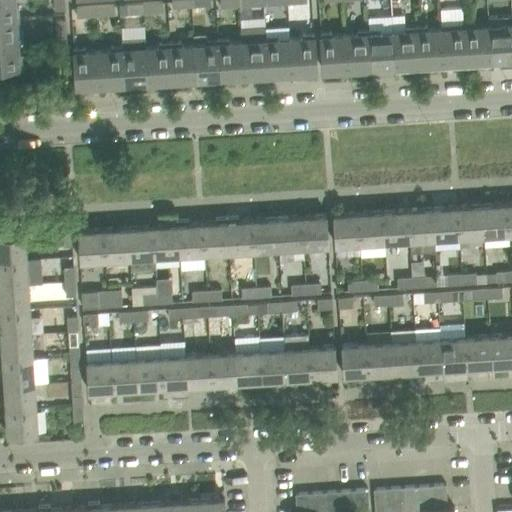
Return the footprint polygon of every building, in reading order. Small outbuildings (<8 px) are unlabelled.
[(0,0),(0,17),(20,16),(19,5),(15,6),(15,0),(0,0)] [(65,0),(54,0),(56,9),(66,9),(65,0)] [(163,1),(144,2),(144,12),(163,10),(163,1)] [(144,2),(120,4),(120,13),(144,12),(144,2)] [(115,4),(96,5),(97,15),(115,13),(115,4)] [(96,5),(77,6),(78,16),(97,15),(96,5)] [(392,14),(368,16),(369,29),(372,66),(387,65),(387,66),(396,65),(393,31),(392,14)] [(511,15),(488,17),(489,25),(491,59),(501,59),(501,57),(511,56),(511,15)] [(0,41),(18,41),(17,28),(21,28),(20,16),(0,17),(0,41)] [(56,20),(57,38),(68,37),(66,19),(56,20)] [(476,22),(465,23),(467,60),(482,59),(482,60),(491,59),(489,25),(477,26),(476,22)] [(454,27),(441,28),(443,62),(453,62),(453,61),(467,60),(465,23),(454,24),(454,27)] [(265,24),(241,25),(242,41),(245,75),(254,74),(254,73),(268,73),(266,36),(265,24)] [(429,25),(417,26),(419,63),(434,62),(434,63),(443,62),(441,28),(429,29),(429,25)] [(406,30),(393,31),(396,65),(405,65),(405,64),(419,63),(417,26),(406,27),(406,30)] [(359,34),(346,34),(348,68),(358,68),(358,67),(372,66),(369,29),(358,30),(359,34)] [(348,68),(346,34),(333,35),(333,31),(321,32),(323,70),(325,70),(325,69),(339,68),(339,69),(348,68)] [(304,37),(290,37),(292,72),(302,71),(302,70),(315,70),(317,70),(315,33),(303,33),(304,37)] [(278,35),(266,36),(268,73),(283,72),(292,72),(290,37),(278,38),(278,35)] [(146,36),(122,37),(123,45),(122,45),(125,82),(139,81),(139,82),(149,81),(147,46),(146,36)] [(68,37),(57,38),(59,57),(69,57),(68,37)] [(208,43),(194,43),(197,78),(207,77),(221,76),(218,38),(207,39),(208,43)] [(230,38),(218,38),(221,76),(235,75),(245,75),(242,41),(230,41),(230,38)] [(18,41),(0,41),(0,66),(23,65),(22,53),(19,54),(18,41)] [(182,41),(170,42),(173,79),(187,78),(187,79),(197,78),(194,43),(182,44),(182,41)] [(160,46),(147,46),(149,81),(158,81),(158,80),(173,79),(170,42),(160,42),(160,46)] [(111,49),(99,50),(101,84),(110,84),(110,83),(125,82),(122,45),(111,45),(111,49)] [(101,84),(99,50),(86,50),(86,47),(74,48),(76,86),(78,85),(92,84),(92,85),(101,84)] [(508,202),(483,204),(485,233),(485,245),(510,243),(510,232),(508,202)] [(470,234),(485,233),(483,204),(458,205),(460,245),(470,244),(470,234)] [(458,205),(433,207),(435,237),(436,248),(461,247),(460,245),(458,205)] [(410,238),(435,237),(433,207),(408,208),(410,238)] [(385,240),(410,238),(408,208),(383,210),(385,240)] [(360,241),(385,240),(383,210),(359,211),(360,241)] [(359,211),(334,213),(335,233),(336,243),(347,242),(348,254),(361,253),(360,241),(359,211)] [(305,244),(330,243),(328,213),(303,215),(305,244)] [(230,249),(255,248),(253,218),(241,219),(241,215),(228,216),(230,249)] [(280,246),(305,244),(303,215),(278,216),(280,246)] [(205,251),(230,249),(228,216),(216,216),(216,220),(203,221),(205,251)] [(255,248),(280,246),(278,216),(253,218),(255,248)] [(180,252),(205,251),(203,221),(190,222),(190,218),(178,219),(180,252)] [(155,254),(180,252),(178,219),(166,219),(166,224),(153,224),(155,254)] [(130,256),(155,254),(153,224),(128,226),(130,256)] [(105,257),(130,256),(128,226),(103,228),(105,257)] [(105,257),(103,228),(78,229),(80,259),(105,257)] [(63,230),(63,245),(73,244),(73,230),(63,230)] [(0,234),(0,259),(27,258),(26,233),(0,234)] [(0,259),(0,284),(29,283),(27,258),(0,259)] [(75,265),(65,265),(65,280),(75,279),(75,265)] [(511,268),(497,270),(497,279),(511,278),(511,268)] [(475,271),(463,272),(464,282),(476,281),(475,271)] [(464,282),(463,272),(447,273),(447,283),(464,282)] [(436,273),(413,275),(414,285),(437,283),(436,273)] [(414,285),(413,275),(398,276),(399,286),(414,285)] [(364,289),(364,278),(348,279),(349,289),(364,289)] [(378,278),(364,278),(364,289),(378,288),(378,278)] [(74,280),(64,281),(64,295),(75,294),(74,280)] [(321,281),(306,282),(307,292),(321,291),(321,281)] [(307,292),(306,282),(291,283),(291,293),(307,292)] [(0,284),(0,295),(1,309),(31,307),(29,283),(0,284)] [(271,284),(257,285),(257,295),(271,295),(271,284)] [(257,295),(257,285),(241,286),(242,296),(257,295)] [(488,297),(503,296),(502,286),(488,287),(488,297)] [(474,298),(488,297),(488,287),(473,288),(474,298)] [(122,288),(107,289),(108,305),(123,304),(122,288)] [(207,299),(206,288),(191,289),(191,299),(207,299)] [(220,288),(206,288),(207,299),(221,298),(220,288)] [(108,305),(107,289),(81,290),(82,306),(108,305)] [(453,289),(439,290),(439,300),(453,299),(453,289)] [(439,300),(439,290),(424,290),(424,300),(439,300)] [(172,291),(157,292),(158,302),(172,301),(172,291)] [(158,302),(157,292),(142,293),(142,303),(158,302)] [(403,292),(389,293),(389,303),(403,302),(403,292)] [(389,303),(389,293),(374,294),(374,304),(389,303)] [(353,295),(339,296),(339,306),(354,305),(353,295)] [(333,297),(318,298),(319,307),(333,306),(333,297)] [(296,299),(280,300),(281,309),(297,308),(296,299)] [(281,309),(280,300),(267,301),(268,310),(281,309)] [(247,302),(231,303),(232,313),(248,312),(247,302)] [(232,313),(231,303),(218,304),(219,313),(232,313)] [(199,305),(183,306),(183,316),(199,315),(199,305)] [(183,316),(183,306),(170,307),(170,316),(183,316)] [(1,309),(2,335),(32,333),(31,307),(1,309)] [(148,308),(134,309),(134,319),(148,318),(148,308)] [(134,319),(134,309),(118,309),(119,320),(134,319)] [(97,321),(97,312),(83,313),(84,322),(97,321)] [(77,314),(68,315),(69,330),(78,329),(77,314)] [(465,321),(441,322),(441,326),(442,337),(444,371),(456,370),(456,366),(468,365),(466,336),(465,321)] [(441,326),(415,327),(416,339),(418,368),(430,367),(431,371),(444,371),(442,337),(441,326)] [(78,329),(69,330),(70,345),(79,344),(78,329)] [(493,363),(511,362),(511,332),(491,334),(493,363)] [(2,335),(4,359),(34,357),(32,333),(2,335)] [(468,365),(493,363),(491,334),(466,336),(468,365)] [(236,350),(234,350),(236,380),(261,378),(259,349),(260,348),(259,335),(235,336),(236,350)] [(394,370),(418,368),(416,339),(392,340),(394,370)] [(368,371),(394,370),(392,340),(366,342),(368,371)] [(344,373),(368,371),(366,342),(342,343),(344,373)] [(310,375),(338,373),(336,344),(308,345),(310,375)] [(285,377),(310,375),(308,345),(283,347),(285,377)] [(261,378),(285,377),(283,347),(260,348),(259,349),(261,378)] [(210,381),(236,380),(234,350),(208,352),(210,381)] [(187,383),(210,381),(208,352),(185,353),(187,383)] [(163,384),(187,383),(185,353),(161,355),(163,384)] [(138,386),(163,384),(161,355),(137,356),(138,386)] [(113,388),(138,386),(137,356),(112,358),(113,388)] [(4,359),(6,384),(35,382),(34,357),(4,359)] [(89,389),(113,388),(112,358),(87,359),(89,389)] [(80,364),(71,365),(72,380),(81,379),(80,364)] [(81,379),(72,380),(73,394),(82,394),(81,379)] [(6,384),(7,409),(37,407),(35,382),(6,384)] [(74,404),(73,404),(74,419),(75,419),(84,418),(83,405),(83,404),(74,404)] [(37,407),(7,409),(9,434),(39,432),(37,407)] [(432,483),(434,507),(448,506),(447,482),(432,483)] [(419,508),(425,508),(434,507),(432,483),(418,484),(419,508)] [(405,509),(419,508),(418,484),(403,485),(405,509)] [(390,510),(405,509),(403,485),(389,486),(390,510)] [(389,486),(374,487),(376,511),(385,510),(390,510),(389,486)] [(368,487),(354,488),(355,511),(359,511),(370,511),(368,487)] [(355,511),(354,488),(340,489),(341,511),(355,511)] [(341,511),(340,489),(325,490),(326,511),(341,511)] [(326,511),(325,490),(311,491),(312,511),(326,511)] [(312,511),(311,491),(297,492),(297,511),(312,511)] [(226,511),(225,496),(201,498),(201,511),(226,511)] [(201,511),(201,498),(177,500),(177,511),(201,511)] [(101,511),(101,505),(100,500),(88,501),(88,506),(76,506),(76,511),(101,511)] [(152,511),(177,511),(177,500),(151,502),(152,511)] [(126,511),(152,511),(151,502),(126,503),(126,511)] [(39,509),(26,510),(26,511),(52,511),(52,508),(51,508),(51,503),(39,504),(39,509)] [(101,511),(126,511),(126,503),(101,505),(101,511)]
